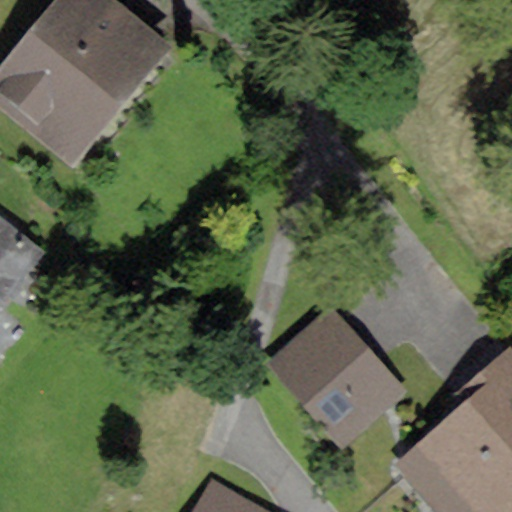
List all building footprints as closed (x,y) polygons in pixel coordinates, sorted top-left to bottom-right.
[(54,0),(0,70),(0,107),(79,169),(170,52),(103,0),(54,0)] [(21,231),(0,215),(0,318),(50,253),(21,231)] [(406,388),(333,315),(273,373),(346,447),(406,388)] [(511,511),(511,346),(470,381),(481,395),(399,461),(440,511),(511,511)] [(262,511),(217,485),(200,511),(262,511)]
